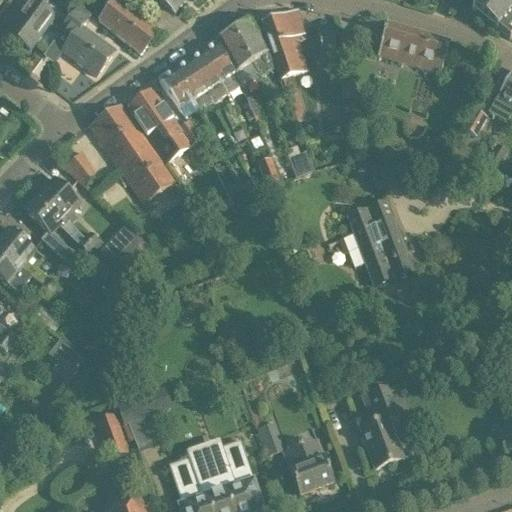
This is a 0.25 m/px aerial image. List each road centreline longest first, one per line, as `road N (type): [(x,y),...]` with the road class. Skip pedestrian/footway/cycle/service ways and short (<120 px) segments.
road 1 (tertiary): [(64,126),(252,0)]
road 2 (residential): [(324,0),(446,31),(511,60)]
